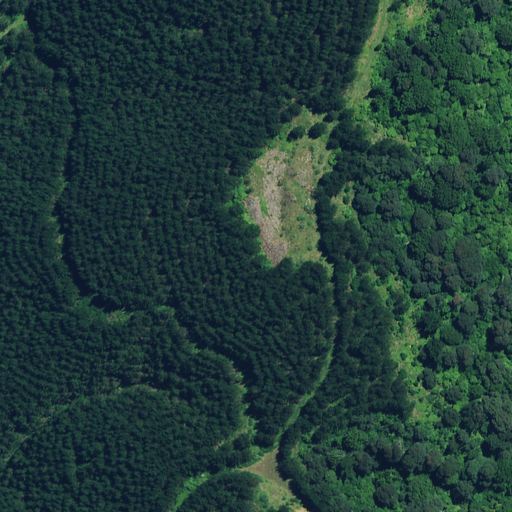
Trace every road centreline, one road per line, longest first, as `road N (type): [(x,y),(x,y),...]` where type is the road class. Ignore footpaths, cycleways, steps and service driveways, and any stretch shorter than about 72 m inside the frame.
road 1 (track): [(0,38),(31,19),(44,56),(82,89),(84,122),(60,208),(71,263),(109,305),(180,306),(201,340),(240,360),(256,443),(270,467),(338,347),(317,191),(385,0)]
road 2 (track): [(178,511),(207,480),(270,467),(315,511)]
